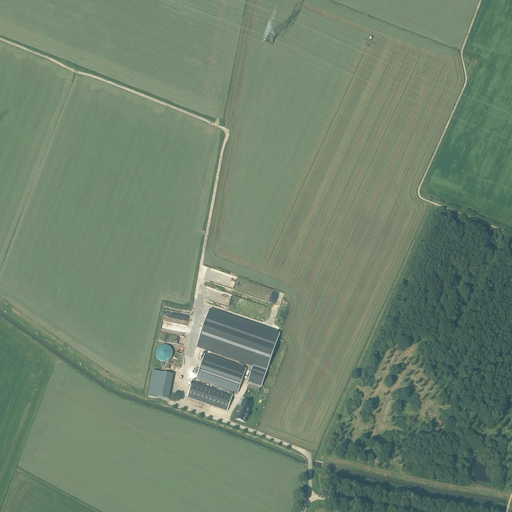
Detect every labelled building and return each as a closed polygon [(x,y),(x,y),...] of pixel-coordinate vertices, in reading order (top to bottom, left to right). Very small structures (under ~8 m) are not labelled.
[(253,366),(248,381),(255,384),(262,386),(280,334),(271,331),(210,310),(205,322),(197,347),(253,366)] [(156,353),(156,354),(156,355),(156,356),(156,357),(157,358),(157,359),(158,360),(159,361),(160,361),(161,362),(162,362),(163,363),(164,363),(165,363),(166,362),(167,362),(168,362),(169,361),(170,361),(171,360),(171,359),(172,359),(172,358),(172,357),(173,356),(173,355),(173,354),(173,353),(173,352),(173,351),(172,351),(172,350),(172,349),(171,349),(171,348),(170,347),(169,347),(169,346),(168,346),(167,346),(166,345),(165,345),(164,345),(163,345),(162,345),(161,346),(160,346),(159,347),(158,348),(157,349),(157,350),(156,351),(156,352),(156,353)] [(193,382),(187,398),(227,411),(233,395),(232,395),(233,392),(237,393),(246,368),(205,354),(196,379),(218,386),(216,390),(193,382)] [(168,399),(173,374),(161,372),(156,397),(168,399)] [(247,418),(248,414),(252,403),(243,400),(236,419),(245,422),(246,418),(247,418)]
